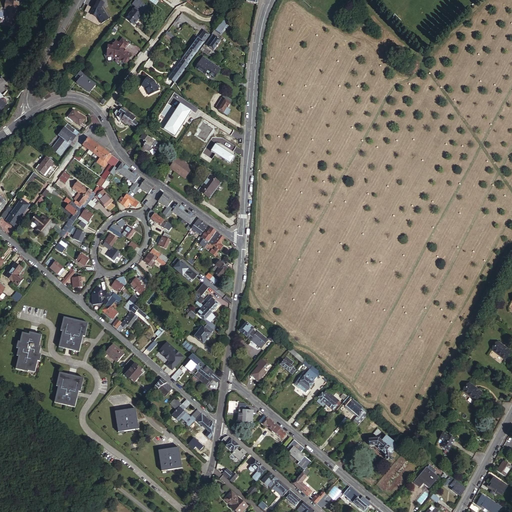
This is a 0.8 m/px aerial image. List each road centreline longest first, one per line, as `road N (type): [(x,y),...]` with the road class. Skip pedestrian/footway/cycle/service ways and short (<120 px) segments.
road 1 (residential): [(184,511),(83,425),(97,380),(92,370),(55,357),(46,321),(21,315)]
road 2 (residential): [(269,0),(252,80),(242,241)]
road 3 (residential): [(225,377),(387,511)]
road 4 (track): [(100,114),(179,5),(207,21),(226,0)]
road 5 (residential): [(79,301),(219,420)]
road 6 (residential): [(242,241),(225,377)]
road 7 (residential): [(320,511),(218,427)]
road 8 (residential): [(25,119),(27,93),(76,0)]
